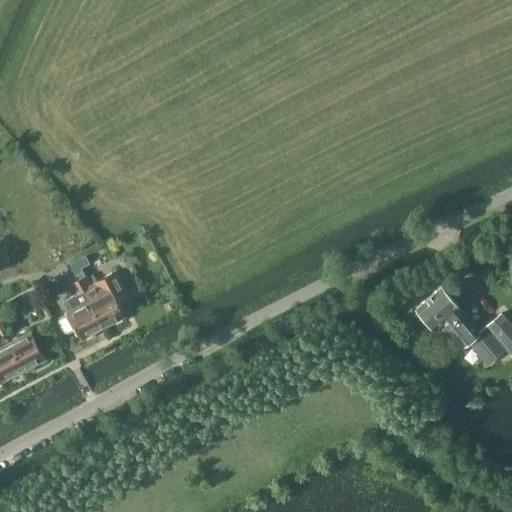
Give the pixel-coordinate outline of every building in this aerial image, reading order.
[(86,256),(70,264),(76,276),(83,272),(81,268),(89,264),(86,256)] [(76,276),(75,276),(84,291),(89,301),(103,327),(125,315),(119,302),(129,296),(116,272),(103,280),(91,286),(85,276),(83,272),(76,276)] [(76,295),(64,301),(69,311),(67,312),(67,313),(76,329),(76,330),(81,339),(103,327),(89,301),(84,291),(75,276),(69,280),(71,284),(70,284),(76,295)] [(21,280),(14,283),(17,289),(24,286),(21,280)] [(416,308),(435,330),(442,323),(463,348),(477,337),(495,358),(506,348),(511,355),(511,353),(511,325),(501,313),(480,331),(441,286),(416,308)] [(6,313),(0,316),(0,321),(4,330),(13,326),(6,313)] [(67,313),(53,321),(62,338),(76,330),(76,329),(67,313)] [(31,330),(9,342),(23,369),(45,358),(31,330)] [(9,342),(0,346),(0,378),(1,381),(23,369),(9,342)]
